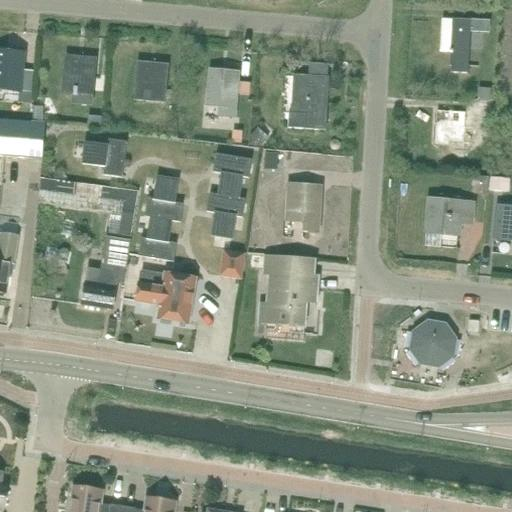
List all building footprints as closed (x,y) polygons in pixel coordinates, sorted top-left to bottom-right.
[(468,68),(470,21),(452,20),(452,22),(451,51),(449,51),(449,54),(451,54),(451,66),(449,66),(449,67),(468,68)] [(482,33),(483,22),(471,22),(470,32),(482,33)] [(0,87),(2,87),(2,89),(4,90),(3,92),(19,93),(31,94),(31,89),(33,72),(22,71),(22,67),(23,54),(11,53),(12,47),(10,47),(10,53),(0,51),(0,87)] [(83,60),(83,54),(82,54),(82,59),(68,58),(67,58),(63,93),(74,94),(73,104),(91,105),(95,61),(83,60)] [(154,66),(155,61),(154,60),(153,66),(139,65),(139,64),(138,64),(135,99),(145,100),(145,103),(148,103),(149,96),(163,97),(162,106),(163,106),(166,67),(154,66)] [(226,73),(227,67),(226,67),(225,73),(211,71),(210,71),(207,106),(217,107),(217,109),(219,109),(219,117),(234,119),(238,74),(226,73)] [(327,80),(301,78),(295,78),(292,114),(288,114),(287,129),(324,132),(327,80)] [(249,84),(238,84),(238,95),(248,96),(249,84)] [(471,102),(471,114),(492,115),(493,103),(471,102)] [(438,112),(437,112),(436,125),(434,125),(433,145),(445,146),(448,146),(449,142),(462,143),(462,149),(463,149),(463,144),(473,144),(474,129),(464,128),(465,114),(438,112)] [(44,125),(0,120),(0,149),(10,151),(9,159),(41,162),(44,125)] [(122,179),(127,143),(108,141),(107,146),(85,143),(82,166),(104,169),(103,177),(122,179)] [(217,196),(239,199),(243,179),(248,180),(251,161),(216,155),(212,174),(221,175),(217,196)] [(487,179),(473,177),(472,188),(476,193),(480,193),(487,194),(488,179),(487,179)] [(175,204),(178,182),(156,178),(153,200),(147,200),(144,218),(150,219),(172,223),(180,224),(183,205),(175,204)] [(127,276),(139,192),(41,179),(37,204),(109,214),(101,272),(117,275),(127,276)] [(507,181),(491,179),(490,191),(506,192),(507,181)] [(318,234),(320,187),(288,186),(286,223),(312,224),(312,233),(308,233),(308,234),(318,234)] [(245,200),(239,199),(217,196),(209,194),(206,213),(214,214),(210,236),(232,240),(236,218),(242,219),(245,200)] [(458,202),(458,203),(428,201),(428,202),(430,202),(427,233),(425,232),(425,233),(459,237),(459,236),(456,235),(457,226),(462,223),(470,224),(471,204),(459,203),(459,202),(458,202)] [(511,241),(511,208),(496,207),(493,240),(511,241)] [(168,243),(172,223),(150,219),(146,240),(140,239),(137,258),(173,263),(176,245),(168,243)] [(18,238),(3,235),(0,234),(0,293),(5,294),(8,277),(12,278),(18,238)] [(240,280),(244,255),(223,252),(220,277),(240,280)] [(263,269),(264,258),(252,256),(251,268),(263,269)] [(259,305),(258,324),(265,325),(264,340),(303,342),(304,327),(305,312),(300,312),(301,303),(316,304),(317,292),(318,278),(313,278),(314,262),(286,260),(265,258),(264,275),(269,275),(267,305),(259,305)] [(117,275),(101,272),(87,270),(85,286),(81,306),(112,311),(115,290),(117,275)] [(159,307),(164,276),(142,272),(140,285),(138,285),(135,303),(159,307)] [(164,275),(164,276),(159,307),(157,320),(188,325),(196,280),(164,275)] [(455,340),(445,326),(428,323),(413,334),(410,351),(421,365),(438,368),(452,358),(455,340)] [(477,326),(469,325),(467,325),(466,335),(476,336),(477,326)] [(73,488),(69,511),(121,511),(122,508),(110,506),(110,507),(100,505),(102,492),(73,488)] [(122,508),(121,511),(174,511),(176,504),(146,499),(144,511),(135,510),(135,509),(122,508)]
